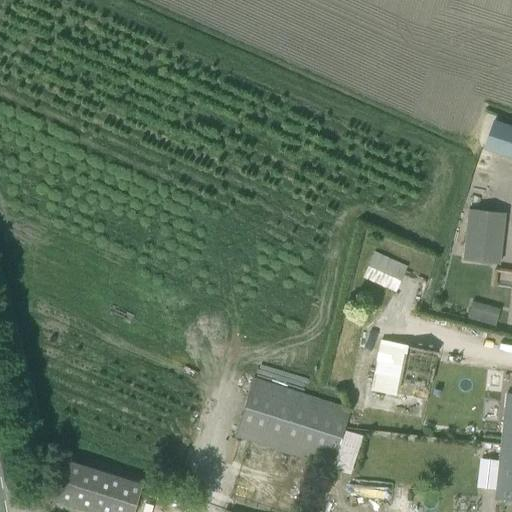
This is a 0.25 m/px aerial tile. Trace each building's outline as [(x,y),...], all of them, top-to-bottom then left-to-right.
[(511,123),(493,118),(484,146),(511,155),(511,123)] [(497,264),(503,213),(467,209),(462,260),(497,264)] [(362,278),(394,292),(404,268),(373,254),(362,278)] [(466,318),(494,325),(498,308),(470,301),(466,318)] [(353,471),(411,484),(438,353),(379,341),(353,471)] [(234,437),(330,468),(349,410),(252,380),(234,437)] [(511,394),(508,394),(497,500),(511,501),(511,394)] [(481,457),(477,485),(491,487),(495,459),(481,457)] [(50,500),(88,511),(131,511),(140,484),(63,459),(50,500)]
